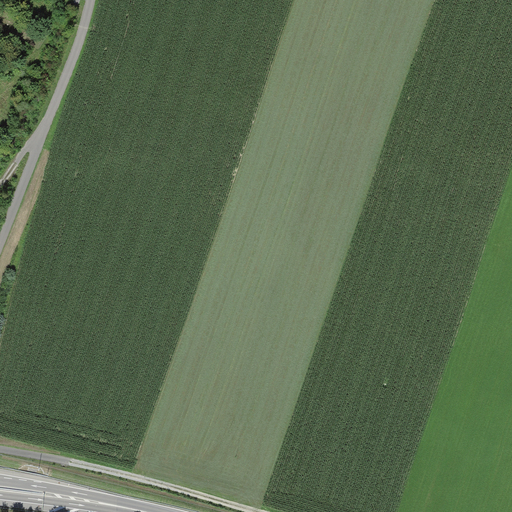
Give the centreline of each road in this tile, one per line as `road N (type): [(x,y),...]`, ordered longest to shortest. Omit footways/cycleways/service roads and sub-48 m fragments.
road 1 (track): [(0,449),(258,511)]
road 2 (track): [(89,0),(0,245)]
road 3 (motorway): [(0,495),(142,510)]
road 4 (motorway): [(142,510),(14,483)]
